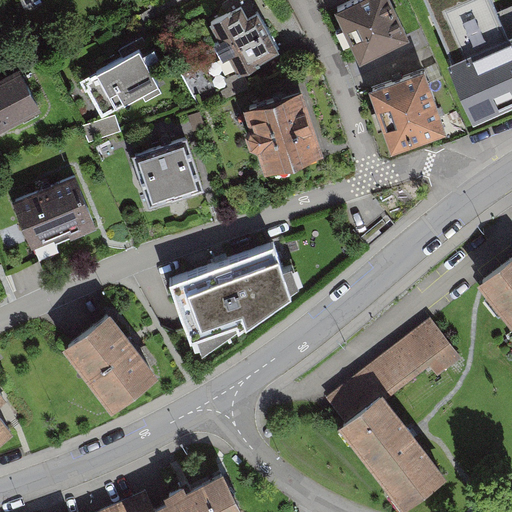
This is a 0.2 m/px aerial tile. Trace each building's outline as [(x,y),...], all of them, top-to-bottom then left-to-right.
[(394,0),(350,0),(337,6),(363,61),(412,38),(394,0)] [(492,0),(420,0),(474,121),(511,104),(511,32),(508,34),(506,29),(504,25),(499,13),(492,0)] [(241,5),(211,24),(242,75),(284,49),(260,10),(249,17),(241,5)] [(511,6),(499,13),(504,25),(511,21),(511,6)] [(134,53),(82,81),(102,118),(162,86),(141,49),(134,53)] [(21,68),(0,79),(0,134),(4,133),(44,111),(21,68)] [(429,68),(371,88),(393,154),(452,134),(429,68)] [(306,90),(247,110),(270,177),(328,158),(306,90)] [(190,139),(135,158),(152,208),(207,189),(190,139)] [(78,175),(10,201),(31,253),(98,227),(78,175)] [(276,245),(172,282),(184,316),(199,358),(295,295),(276,245)] [(511,261),(482,284),(511,324),(511,261)] [(134,342),(112,313),(64,351),(114,415),(162,378),(134,342)] [(325,397),(345,424),(381,399),(450,345),(432,318),(325,397)] [(0,448),(16,436),(0,414),(0,409),(2,408),(7,403),(0,393),(0,448)] [(345,424),(338,430),(396,511),(405,511),(445,483),(383,397),(381,399),(345,424)] [(148,489),(91,511),(244,511),(226,473),(157,508),(148,489)]
